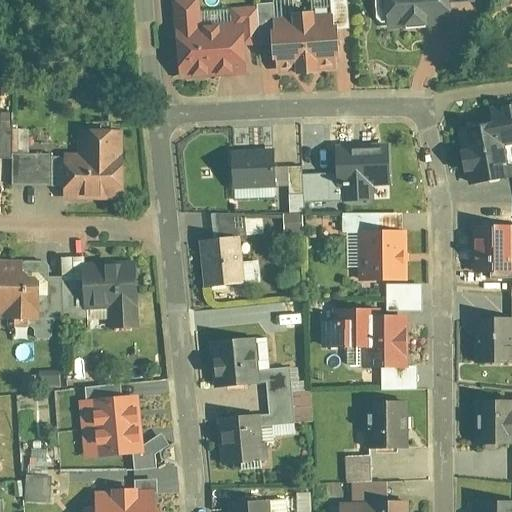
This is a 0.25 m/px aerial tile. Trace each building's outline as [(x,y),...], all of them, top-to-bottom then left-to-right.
[(448,0),(387,0),(391,30),(451,24),(448,0)] [(335,19),(274,23),(277,70),(339,66),(335,19)] [(244,28),(177,34),(181,79),(248,73),(244,28)] [(511,170),(508,150),(511,149),(511,103),(457,115),(472,188),(511,180),(511,170)] [(19,117),(0,117),(0,157),(19,158),(19,155),(19,117)] [(72,154),(71,196),(129,197),(129,130),(82,130),(82,154),(72,154)] [(390,145),(333,147),(334,171),(302,172),(303,207),(372,205),(371,191),(392,190),(390,145)] [(276,152),(231,154),(232,195),(277,193),(276,152)] [(57,155),(19,155),(19,158),(19,186),(57,186),(57,155)] [(284,235),(303,234),(300,197),(288,198),(289,216),(283,216),(284,235)] [(511,225),(469,226),(470,277),(511,276),(511,225)] [(405,234),(357,235),(358,291),(406,290),(405,234)] [(238,241),(197,246),(203,294),(244,289),(238,241)] [(90,257),(69,258),(71,303),(92,302),(91,264),(90,257)] [(54,263),(0,260),(0,317),(18,318),(18,329),(39,330),(39,339),(56,339),(57,319),(64,319),(66,277),(54,276),(54,263)] [(141,262),(91,264),(92,302),(93,306),(116,305),(139,304),(143,304),(141,262)] [(139,304),(116,305),(117,329),(140,328),(139,304)] [(374,311),(332,312),(334,360),(360,359),(361,376),(407,374),(405,321),(375,322),(374,311)] [(511,319),(470,319),(470,369),(511,369),(511,319)] [(253,339),(208,344),(214,398),(259,393),(253,339)] [(143,454),(137,397),(83,403),(89,460),(143,454)] [(511,402),(475,403),(476,451),(511,450),(511,402)] [(408,406),(364,407),(366,458),(410,457),(408,406)] [(255,419),(216,423),(221,475),(260,471),(255,419)] [(23,503),(49,503),(49,477),(24,476),(23,503)] [(352,507),(338,507),(338,511),(407,511),(407,506),(387,507),(387,490),(351,491),(352,507)] [(156,511),(156,493),(96,494),(96,508),(84,508),(83,511),(156,511)] [(9,511),(9,500),(0,500),(0,511),(9,511)] [(511,511),(511,502),(472,503),(472,511),(511,511)] [(269,511),(269,503),(228,506),(228,511),(269,511)]
